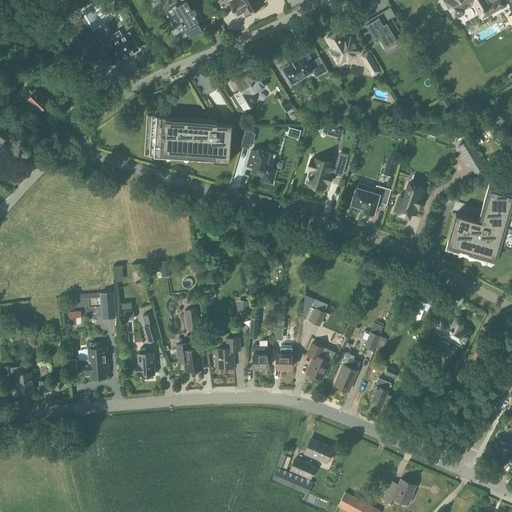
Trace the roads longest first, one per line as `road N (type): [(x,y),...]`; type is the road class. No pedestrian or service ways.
road 1 (unclassified): [(462,470),(267,397),(0,417)]
road 2 (residential): [(81,140),(91,155),(387,243),(511,309)]
road 3 (residential): [(81,140),(87,122),(138,87),(321,0)]
